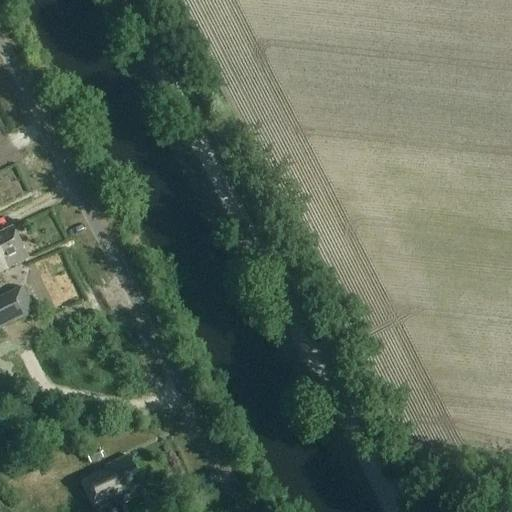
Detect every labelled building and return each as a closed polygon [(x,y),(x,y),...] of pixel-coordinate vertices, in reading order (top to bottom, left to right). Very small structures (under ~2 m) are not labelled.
[(0,235),(0,272),(28,259),(13,229),(0,235)] [(53,269),(64,291),(79,284),(69,262),(53,269)] [(26,289),(0,301),(0,332),(38,314),(26,289)] [(90,465),(102,459),(98,448),(85,454),(90,465)] [(114,507),(146,492),(129,456),(80,480),(95,511),(112,503),(114,507)]
